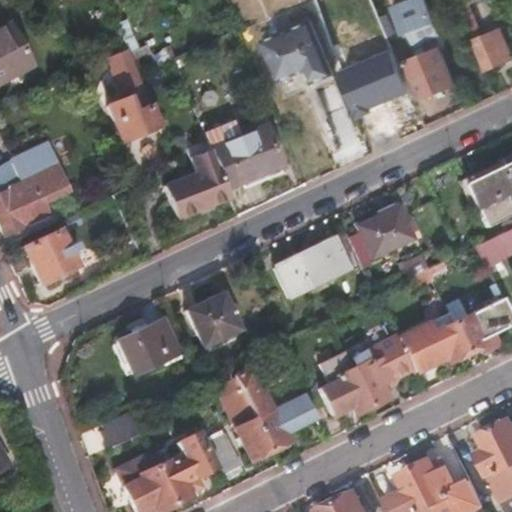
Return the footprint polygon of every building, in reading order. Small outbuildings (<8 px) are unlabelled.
[(447,47),(427,0),(413,0),(396,7),(405,32),(411,30),(421,56),(408,61),(422,96),(456,83),(443,49),(447,47)] [(469,2),(461,6),(487,69),(508,59),(505,53),(510,51),(500,28),(479,37),(478,34),(482,32),(469,2)] [(49,51),(39,29),(27,10),(0,26),(0,72),(32,53),(36,59),(49,51)] [(283,32),(300,72),(309,68),(315,81),(337,72),(314,19),(283,32)] [(282,79),(300,72),(283,32),(265,39),(282,79)] [(150,105),(129,52),(106,62),(122,101),(106,107),(120,141),(159,125),(150,105)] [(371,61),(348,70),(365,114),(375,110),(377,114),(384,135),(402,128),(387,92),(384,93),(383,90),(371,61)] [(338,81),(314,90),(342,159),(366,150),(338,81)] [(387,92),(402,128),(423,121),(413,92),(409,83),(387,92)] [(213,150),(228,187),(245,180),(262,173),(264,178),(274,174),(272,169),(278,166),(285,164),(269,124),(240,135),(234,120),(206,132),(208,138),(213,150)] [(188,146),(193,158),(213,150),(208,138),(188,146)] [(1,166),(0,166),(0,221),(6,235),(50,215),(44,202),(71,189),(50,143),(26,154),(15,159),(1,166)] [(213,150),(193,158),(198,171),(166,185),(180,218),(232,196),(213,150)] [(487,171),(467,180),(487,226),(511,214),(511,208),(506,197),(511,193),(511,153),(503,158),(506,165),(488,173),(487,171)] [(247,185),(264,178),(262,173),(245,180),(247,185)] [(399,204),(357,223),(373,256),(414,237),(399,204)] [(511,227),(476,245),(494,283),(511,276),(502,257),(511,252),(511,227)] [(61,228),(24,246),(42,282),(78,264),(73,252),(79,249),(75,242),(69,245),(61,228)] [(336,239),(274,267),(288,298),(350,269),(336,239)] [(432,280),(427,269),(413,276),(418,287),(432,280)] [(222,293),(187,309),(203,344),(238,328),(222,293)] [(511,319),(501,298),(452,322),(467,353),(487,343),(484,338),(511,324),(511,319)] [(448,313),(399,338),(414,369),(416,372),(446,357),(448,363),(467,353),(452,322),(448,313)] [(163,317),(118,337),(133,372),(163,359),(165,363),(180,356),(163,317)] [(352,368),(371,406),(388,398),(384,389),(394,385),(399,377),(414,369),(399,338),(398,335),(366,350),(365,349),(347,357),(352,368)] [(347,357),(344,351),(318,364),(338,405),(348,400),(355,414),(371,406),(352,368),(347,357)] [(243,356),(227,364),(239,388),(270,451),(290,441),(269,398),(265,400),(243,356)] [(320,426),(295,377),(276,387),(300,436),(320,426)] [(270,451),(239,388),(221,396),(251,460),(270,451)] [(128,411),(101,423),(111,446),(139,433),(128,411)] [(511,421),(495,429),(511,462),(511,421)] [(511,462),(495,429),(479,437),(486,451),(476,456),(491,485),(500,503),(511,497),(511,462)] [(155,466),(174,504),(190,496),(189,493),(200,487),(195,477),(216,466),(205,443),(199,431),(175,443),(181,454),(171,458),(155,466)] [(216,466),(221,475),(240,466),(224,434),(205,443),(216,466)] [(0,475),(9,470),(0,453),(0,475)] [(431,461),(415,469),(434,507),(436,511),(475,511),(485,508),(481,501),(479,496),(475,488),(472,481),(457,489),(443,460),(433,464),(431,461)] [(156,511),(157,511),(174,504),(155,466),(138,475),(140,477),(123,485),(136,511),(137,511),(153,505),(156,511)] [(405,491),(384,502),(388,511),(436,511),(434,507),(415,469),(398,477),(405,491)] [(364,511),(355,493),(336,503),(340,511),(364,511)] [(340,511),(336,503),(317,511),(340,511)]
